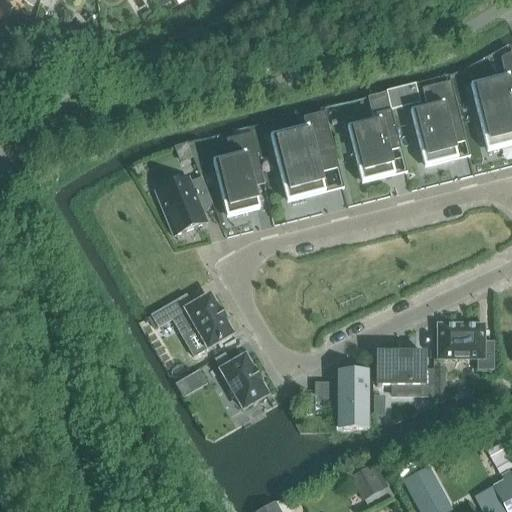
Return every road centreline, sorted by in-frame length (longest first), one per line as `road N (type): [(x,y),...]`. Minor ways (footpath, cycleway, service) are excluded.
road 1 (residential): [(511,200),(482,193),(249,257),(241,293),(275,358),(294,365),(321,359)]
road 2 (residential): [(321,359),(511,268)]
